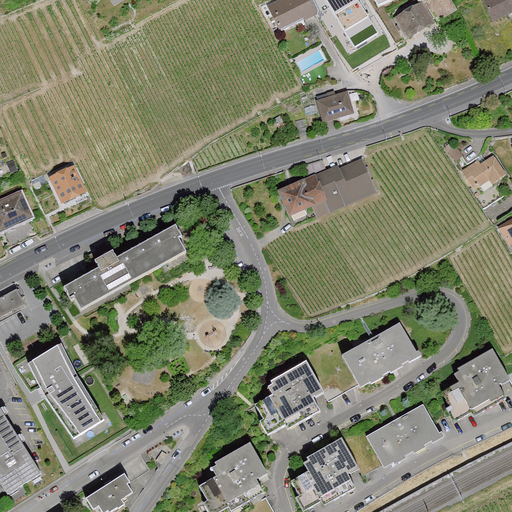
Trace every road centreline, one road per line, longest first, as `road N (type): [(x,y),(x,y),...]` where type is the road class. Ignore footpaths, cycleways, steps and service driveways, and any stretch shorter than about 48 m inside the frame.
road 1 (residential): [(289,511),(288,452),(439,357),(451,346),(459,313),(429,295),(314,326),(275,316)]
road 2 (secondary): [(214,180),(0,274)]
road 3 (secondary): [(432,111),(214,180)]
road 4 (residential): [(31,511),(181,417),(207,418)]
road 5 (residential): [(342,511),(511,418)]
road 6 (residential): [(214,180),(257,258),(275,316)]
road 7 (residential): [(275,316),(207,418)]
